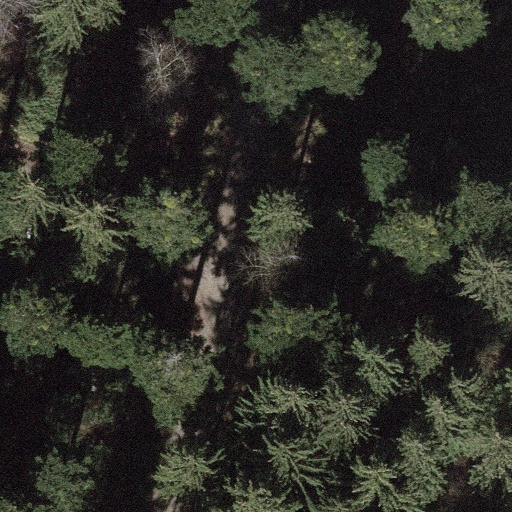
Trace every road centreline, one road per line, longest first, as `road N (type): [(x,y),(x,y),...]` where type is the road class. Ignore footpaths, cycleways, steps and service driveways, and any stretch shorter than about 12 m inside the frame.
road 1 (track): [(212,337),(259,0)]
road 2 (track): [(0,147),(227,260)]
road 3 (track): [(212,337),(164,511)]
